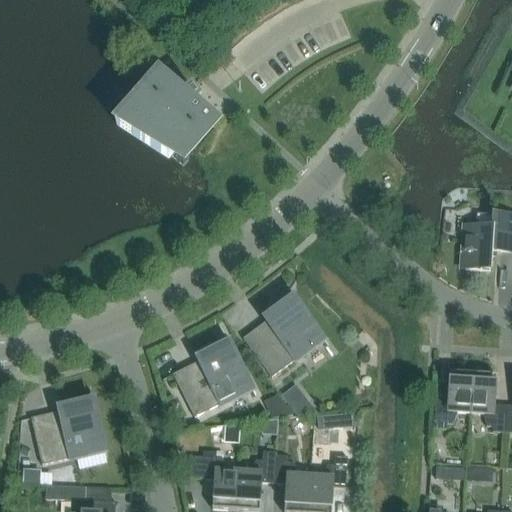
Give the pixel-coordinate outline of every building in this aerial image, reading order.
[(278,0),(250,0),(248,1),(263,22),(284,9),(278,0)] [(278,0),(284,9),(301,0),(278,0)] [(263,22),(248,1),(227,18),(243,37),(263,22)] [(208,35),(225,54),(243,37),(227,18),(208,35)] [(170,156),(180,165),(191,152),(214,125),(194,107),(201,102),(192,89),(187,93),(182,97),(160,77),(156,82),(117,126),(168,158),(170,156)] [(475,228),(462,227),(460,265),(465,271),(490,273),(491,256),(495,253),(511,253),(511,215),(492,215),(492,217),(476,216),(475,228)] [(328,346),(287,291),(286,292),(288,294),(277,310),(276,310),(282,318),(274,324),(271,319),(243,340),(271,379),(295,362),(323,342),(327,347),(328,346)] [(172,376),(194,419),(220,406),(220,407),(251,391),(254,397),(256,396),(225,336),(224,336),(225,338),(212,352),(210,352),(215,361),(206,366),(204,361),(172,376)] [(457,414),(470,415),(473,376),(449,374),(447,404),(435,403),(433,430),(435,430),(442,431),(446,431),(446,426),(453,426),(457,414)] [(496,377),(473,376),(470,415),(483,416),(486,428),(493,429),(492,434),(505,435),(507,407),(494,407),(496,377)] [(105,459),(107,459),(91,393),(90,393),(90,395),(74,406),(74,405),(73,406),(75,415),(66,418),(64,412),(30,420),(42,467),(70,460),(70,461),(104,453),(105,459)] [(294,414),(297,417),(315,415),(317,414),(308,403),(294,414)] [(317,418),(318,432),(338,431),(337,417),(317,418)] [(225,428),(223,445),(238,446),(240,430),(225,428)] [(273,486),(275,458),(275,454),(262,453),(262,463),(255,462),(251,474),(238,473),(235,511),(258,511),(261,485),(273,486)] [(212,511),(226,511),(235,511),(238,473),(224,472),(222,460),(215,460),(216,454),(203,454),(201,481),(214,482),(212,511)] [(288,459),(275,458),(273,486),(285,486),(283,511),(307,511),(310,478),(296,477),(294,465),(287,464),(288,459)] [(323,479),(310,478),(307,511),(331,511),(333,489),(345,490),(347,459),(334,458),(334,467),(327,467),(323,479)] [(448,469),(436,469),(435,481),(448,482),(448,469)] [(481,470),(468,470),(468,483),(480,484),(481,470)] [(41,472),(23,471),(22,486),(40,487),(41,472)] [(511,471),(503,471),(502,487),(511,487),(511,471)] [(70,502),(69,511),(115,511),(115,504),(85,503),(85,489),(45,487),(45,501),(70,502)]
